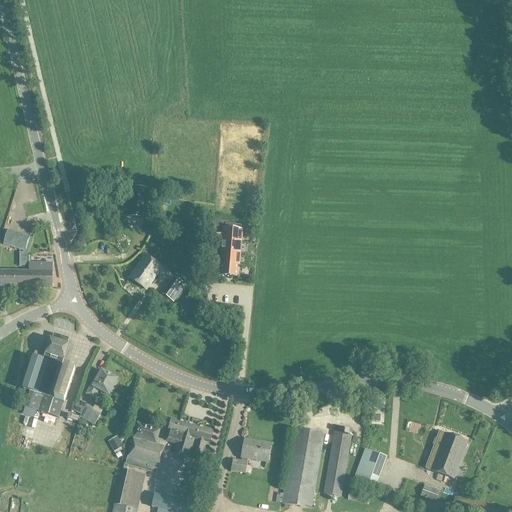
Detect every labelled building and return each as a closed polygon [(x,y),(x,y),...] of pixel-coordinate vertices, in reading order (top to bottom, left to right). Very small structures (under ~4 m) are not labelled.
[(130,187),(127,217),(144,219),(147,189),(130,187)] [(243,231),(225,229),(224,235),(218,235),(218,241),(242,243),(243,231)] [(25,252),(29,238),(29,237),(8,231),(3,245),(24,251),(25,252)] [(242,243),(218,241),(217,247),(223,247),(223,253),(241,254),(242,243)] [(240,266),(241,254),(223,253),(222,258),(216,258),(216,264),(240,266)] [(145,258),(130,279),(146,290),(161,269),(145,258)] [(239,277),(240,266),(216,264),(215,270),(221,270),(221,276),(239,277)] [(28,273),(21,273),(21,289),(51,289),(52,265),(28,265),(28,273)] [(21,273),(0,272),(0,288),(21,289),(21,273)] [(185,285),(174,277),(162,293),(173,301),(185,285)] [(62,367),(69,346),(50,340),(43,361),(33,358),(23,390),(30,393),(25,408),(58,418),(63,403),(64,404),(74,371),(62,367)] [(101,372),(98,379),(95,377),(85,395),(94,400),(99,391),(109,396),(117,381),(101,372)] [(94,416),(84,411),(81,416),(91,421),(94,416)] [(68,414),(66,419),(78,423),(80,417),(68,414)] [(178,431),(180,423),(172,420),(165,442),(176,445),(173,454),(180,456),(183,442),(179,440),(181,433),(178,431)] [(213,432),(180,423),(178,431),(181,433),(179,440),(183,442),(180,456),(202,462),(207,445),(209,446),(213,432)] [(132,439),(127,458),(158,467),(163,446),(157,445),(160,430),(137,424),(132,439)] [(335,427),(323,495),(341,498),(353,430),(335,427)] [(294,429),(283,495),(282,504),(282,505),(312,510),(325,434),(294,429)] [(431,469),(444,435),(439,433),(435,445),(428,442),(420,465),(431,469)] [(444,435),(431,469),(430,471),(454,480),(467,443),(444,435)] [(117,437),(108,442),(114,452),(123,448),(117,437)] [(242,459),(241,461),(233,460),(231,472),(246,475),(248,463),(247,462),(248,460),(267,463),(270,445),(245,441),(242,459)] [(136,511),(137,511),(145,476),(126,472),(120,470),(113,505),(111,511),(136,511)] [(459,485),(457,491),(468,495),(470,488),(459,485)] [(425,486),(420,497),(436,503),(440,491),(425,486)] [(350,490),(348,501),(368,505),(370,494),(350,490)] [(169,511),(174,511),(177,500),(160,496),(157,509),(158,509),(169,511)] [(511,511),(511,507),(454,497),(451,511),(511,511)] [(196,511),(197,505),(177,500),(174,511),(196,511)]
